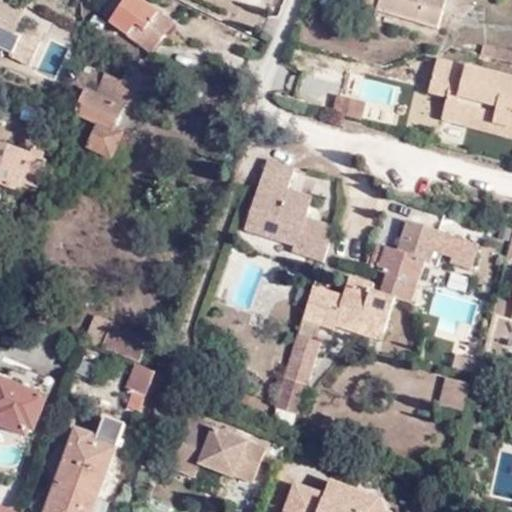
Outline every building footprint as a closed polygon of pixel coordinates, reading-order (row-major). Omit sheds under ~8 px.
[(25,12),(0,0),(0,24),(16,32),(25,12)] [(140,0),(129,0),(113,23),(154,55),(174,25),(140,0)] [(356,0),(355,4),(433,30),(443,0),(356,0)] [(462,118),(511,128),(511,75),(435,57),(427,96),(444,100),(439,121),(460,127),(462,118)] [(125,87),(106,77),(99,94),(128,107),(130,105),(147,109),(164,85),(147,82),(132,74),(125,87)] [(369,103),(341,94),(336,110),(364,118),(369,103)] [(121,111),(85,95),(76,118),(98,129),(88,153),(111,162),(121,138),(112,134),(121,111)] [(460,127),(510,139),(511,132),(511,128),(462,118),(460,127)] [(49,156),(0,139),(0,179),(21,187),(24,179),(38,184),(49,156)] [(289,178),(263,170),(240,234),(287,250),(289,244),(294,246),(290,254),(319,264),(330,232),(301,223),(307,204),(283,196),(289,178)] [(419,265),(425,267),(429,258),(466,269),(473,247),(403,225),(397,243),(401,246),(396,258),(374,251),(367,272),(351,267),(337,307),(326,303),(327,299),(309,292),(267,412),(291,420),(318,345),(312,342),(316,325),(331,330),(332,324),(356,331),(354,336),(374,342),(376,336),(382,338),(395,304),(410,309),(418,289),(412,287),(419,265)] [(412,287),(418,289),(425,267),(419,265),(412,287)] [(474,302),(497,309),(499,300),(476,294),(474,302)] [(110,321),(92,315),(82,341),(99,349),(110,321)] [(147,337),(112,324),(103,350),(138,362),(147,337)] [(133,405),(146,409),(155,376),(135,369),(127,390),(136,393),(133,405)] [(468,381),(442,375),(434,409),(460,415),(468,381)] [(49,396),(0,377),(0,429),(25,441),(28,432),(33,434),(49,396)] [(99,511),(101,509),(129,428),(106,418),(98,443),(75,434),(49,511),(99,511)] [(271,453),(194,422),(175,468),(200,478),(205,467),(239,480),(241,478),(258,484),(271,453)] [(165,462),(153,459),(149,475),(160,478),(165,462)] [(330,498),(302,488),(292,511),(389,511),(384,502),(336,484),(330,498)]
